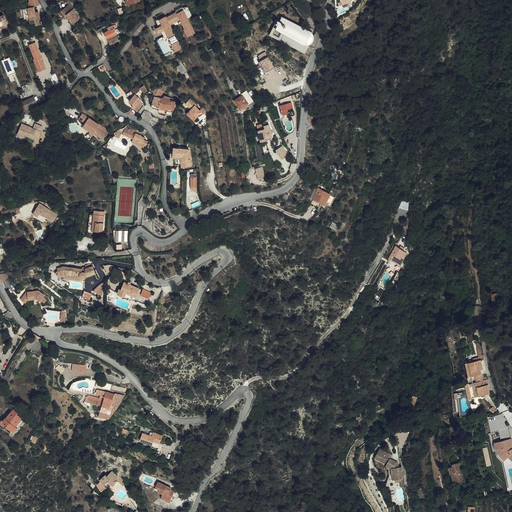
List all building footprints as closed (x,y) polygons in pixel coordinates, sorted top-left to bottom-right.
[(43,8),(40,0),(33,0),(32,0),(33,3),(33,4),(32,4),(32,5),(32,6),(33,10),(26,10),(27,20),(32,20),(33,25),(38,25),(38,28),(43,27),(41,14),(38,14),(37,9),(43,8)] [(69,10),(72,15),(68,18),(75,27),(81,22),(79,20),(82,17),(74,6),(69,10)] [(161,25),(156,28),(158,33),(165,30),(175,52),(183,48),(171,25),(180,20),(188,36),(195,32),(183,7),(158,19),(161,25)] [(68,18),(72,15),(69,10),(64,13),(64,14),(66,14),(68,18)] [(0,17),(0,35),(5,34),(4,32),(10,31),(10,28),(12,28),(15,27),(12,15),(9,15),(10,19),(1,21),(0,17)] [(302,45),(308,34),(285,21),(283,24),(282,23),(273,38),(308,58),(312,50),(302,45)] [(119,28),(117,29),(110,32),(113,37),(122,33),(119,28)] [(122,33),(113,37),(116,43),(124,40),(122,33)] [(86,34),(82,35),(79,37),(82,44),(89,41),(86,34)] [(51,71),(45,56),(40,58),(42,64),(41,65),(45,74),(51,71)] [(190,76),(182,63),(176,66),(185,79),(190,76)] [(155,98),(161,100),(163,94),(164,93),(158,90),(155,98)] [(131,105),(137,110),(135,112),(139,115),(145,108),(143,105),(145,103),(144,102),(145,101),(141,94),(136,98),(138,100),(131,105)] [(41,102),(38,96),(32,99),(24,103),(27,109),(32,107),(31,106),(41,102)] [(252,115),(253,114),(258,111),(248,96),(244,98),(245,100),(237,105),(242,114),(249,110),(252,115)] [(165,103),(157,100),(153,111),(161,114),(165,103)] [(165,113),(169,113),(171,105),(165,103),(161,114),(164,114),(165,114),(165,113)] [(171,105),(169,113),(171,114),(170,118),(173,119),(177,107),(171,105)] [(195,115),(198,111),(191,106),(189,110),(194,114),(195,115)] [(294,108),(283,111),(285,119),(289,118),(291,118),(290,115),(295,113),(294,108)] [(171,114),(169,113),(165,113),(165,114),(164,114),(163,118),(173,121),(173,119),(170,118),(171,114)] [(191,119),(198,123),(201,120),(200,116),(198,113),(196,116),(195,115),(194,114),(191,119)] [(112,135),(85,117),(81,122),(88,126),(85,129),(96,137),(96,136),(105,142),(107,139),(108,140),(112,135)] [(152,120),(150,120),(149,120),(149,122),(142,122),(156,131),(159,128),(160,129),(162,124),(153,123),(152,120)] [(267,133),(262,134),(263,146),(269,145),(269,143),(274,142),(272,130),(267,131),(267,133)] [(135,135),(134,137),(129,134),(128,136),(127,139),(138,144),(138,139),(139,139),(140,137),(135,135)] [(142,148),(146,150),(145,151),(150,153),(152,147),(149,146),(150,143),(146,141),(146,139),(140,137),(139,139),(138,139),(138,144),(143,146),(142,148)] [(173,152),(173,162),(177,162),(177,168),(185,168),(186,171),(194,170),(194,156),(190,156),(190,152),(173,152)] [(282,167),(289,162),(284,153),(276,157),(282,167)] [(227,182),(225,172),(218,173),(220,184),(227,182)] [(317,191),(312,198),(314,200),(322,189),(318,186),(317,191)] [(332,197),(327,194),(322,189),(314,200),(324,208),(325,206),(330,210),(336,202),(340,196),(335,193),(332,197)] [(53,222),(57,215),(39,204),(33,215),(37,218),(40,214),(53,222)] [(94,214),(92,231),(99,232),(103,232),(105,212),(94,211),(94,214)] [(94,214),(91,214),(89,234),(99,235),(99,232),(92,231),(94,214)] [(125,253),(124,240),(117,241),(120,253),(125,253)] [(410,263),(414,256),(410,253),(406,251),(402,249),(395,262),(399,264),(407,269),(410,263)] [(66,266),(58,268),(59,271),(60,276),(61,276),(64,275),(65,277),(81,281),(81,278),(82,278),(84,278),(85,278),(85,277),(85,276),(95,273),(93,266),(86,268),(85,272),(82,272),(82,269),(66,266)] [(125,286),(123,290),(137,296),(141,287),(126,281),(125,286)] [(150,296),(153,290),(144,287),(142,293),(150,296)] [(137,296),(123,290),(121,295),(135,301),(137,296)] [(27,292),(22,300),(26,303),(29,300),(37,299),(40,301),(45,295),(39,291),(35,291),(30,292),(27,292)] [(503,304),(502,297),(499,298),(498,298),(498,296),(492,297),(493,312),(496,312),(498,311),(499,311),(499,305),(503,304)] [(41,364),(43,355),(37,354),(31,362),(41,364)] [(485,385),(483,376),(481,370),(485,369),(483,365),(483,366),(480,366),(468,369),(472,382),(469,382),(471,389),(476,388),(485,385)] [(407,386),(412,388),(415,381),(409,379),(407,386)] [(476,388),(479,403),(493,399),(489,384),(485,385),(476,388)] [(468,390),(471,404),(479,403),(476,388),(471,389),(470,390),(468,390)] [(100,405),(96,416),(106,419),(120,404),(119,403),(124,398),(116,396),(115,397),(109,394),(99,391),(97,394),(101,396),(101,397),(103,397),(102,400),(88,396),(87,396),(86,396),(85,396),(85,397),(84,397),(87,399),(85,401),(100,405)] [(19,425),(20,424),(15,420),(6,432),(4,430),(1,434),(7,440),(9,438),(14,443),(19,438),(16,436),(22,429),(19,425)] [(146,438),(139,435),(135,443),(147,449),(153,452),(158,441),(149,437),(147,441),(145,440),(146,438)] [(376,446),(380,448),(380,450),(388,454),(388,455),(393,457),(394,464),(397,463),(398,469),(399,469),(398,464),(403,463),(404,467),(405,467),(402,455),(399,456),(398,451),(391,448),(392,444),(379,439),(376,446)] [(503,460),(507,464),(506,465),(508,467),(511,466),(511,449),(509,450),(508,444),(497,446),(499,454),(499,453),(501,453),(503,460)] [(501,460),(506,465),(507,464),(503,460),(501,453),(499,453),(501,460)] [(450,480),(452,479),(454,486),(455,486),(463,484),(459,469),(453,470),(454,473),(449,474),(450,480)] [(106,487),(110,492),(114,488),(118,493),(124,488),(123,487),(119,483),(117,480),(115,482),(113,480),(106,487)] [(170,495),(159,487),(154,496),(162,501),(160,504),(167,509),(173,499),(169,496),(170,495)] [(121,511),(128,511),(131,510),(121,503),(116,509),(121,511)]
